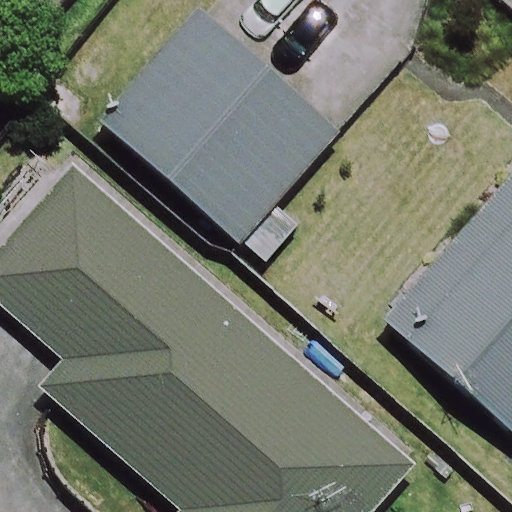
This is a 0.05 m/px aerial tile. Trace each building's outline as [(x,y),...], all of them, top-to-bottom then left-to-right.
[(67,0),(10,0),(44,28),(67,0)] [(343,131),(199,14),(102,133),(244,251),(343,131)] [(383,511),(409,484),(74,181),(0,262),(0,310),(67,372),(45,397),(172,511),(383,511)] [(511,184),(385,328),(511,440),(511,184)] [(80,511),(0,441),(0,511),(80,511)]
